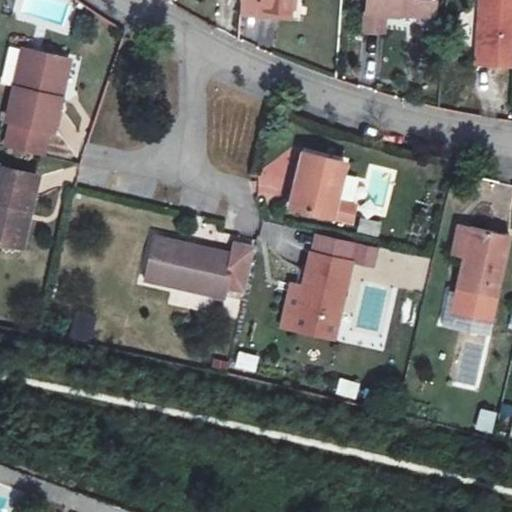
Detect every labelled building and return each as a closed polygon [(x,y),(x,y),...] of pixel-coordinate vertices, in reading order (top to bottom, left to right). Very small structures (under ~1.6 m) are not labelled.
[(26,0),(23,14),(55,23),(61,0),(26,0)] [(244,0),(242,27),(271,29),(272,21),(303,23),(303,0),(244,0)] [(439,0),(370,0),(367,46),(386,47),(387,28),(403,30),(403,22),(437,24),(439,0)] [(511,0),(474,0),(474,69),(511,68),(511,0)] [(437,24),(403,22),(403,30),(437,31),(437,24)] [(60,152),(73,79),(30,71),(14,144),(60,152)] [(342,228),(354,171),(314,162),(304,222),(342,228)] [(41,235),(48,198),(0,187),(0,262),(23,268),(29,233),(41,235)] [(377,237),(380,222),(358,218),(356,234),(377,237)] [(503,307),(511,261),(511,241),(476,231),(475,234),(466,233),(459,257),(472,260),(463,297),(503,307)] [(242,272),(168,258),(160,299),(233,315),(238,292),(254,295),(261,266),(244,263),(242,272)] [(346,337),(359,275),(318,265),(305,326),(346,337)] [(254,372),(258,356),(237,351),(233,367),(254,372)] [(334,393),(354,399),(359,384),(339,378),(334,393)] [(478,410),(474,430),(490,433),(494,413),(478,410)]
